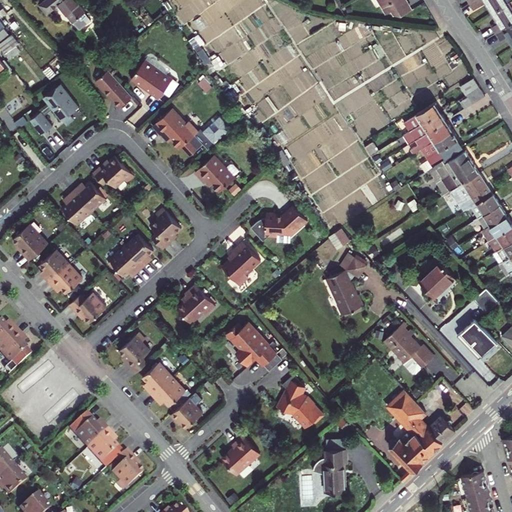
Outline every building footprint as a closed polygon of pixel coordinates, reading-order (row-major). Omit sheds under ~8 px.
[(39,0),(45,8),(55,0),(58,0),(77,24),(89,15),(77,0),(39,0)] [(379,0),(386,11),(392,8),(394,12),(401,12),(395,3),(400,0),(379,0)] [(400,0),(395,3),(401,12),(410,7),(405,0),(400,0)] [(492,13),(508,2),(511,0),(473,0),(469,3),(474,10),(486,2),(492,13)] [(496,33),(511,23),(511,8),(508,2),(492,13),(498,23),(492,27),(496,33)] [(506,36),(511,45),(511,23),(496,33),(500,40),(506,36)] [(0,54),(1,55),(15,44),(10,37),(0,44),(0,54)] [(144,53),(143,54),(154,62),(154,60),(144,53)] [(143,54),(131,72),(146,82),(144,84),(158,93),(172,73),(154,60),(154,62),(143,54)] [(132,90),(108,63),(95,74),(109,90),(111,88),(120,100),(132,90)] [(146,82),(131,72),(130,73),(144,84),(146,82)] [(463,92),(476,84),(471,75),(458,84),(463,92)] [(60,77),(42,91),(48,99),(52,103),(61,114),(78,100),(60,77)] [(464,95),(478,86),(476,84),(463,92),(464,95)] [(462,106),(482,93),(478,86),(464,95),(457,99),(462,106)] [(111,88),(109,90),(119,101),(120,100),(111,88)] [(48,99),(41,105),(44,109),(52,103),(48,99)] [(406,128),(437,108),(432,99),(401,119),(406,128)] [(172,102),(152,119),(162,131),(166,128),(171,133),(179,142),(181,140),(190,149),(202,138),(207,143),(230,122),(219,110),(202,126),(200,123),(197,125),(188,115),(186,117),(172,102)] [(30,113),(41,128),(52,120),(44,109),(41,105),(30,113)] [(443,117),(437,108),(406,128),(400,131),(406,140),(413,136),(425,129),(443,117)] [(431,138),(449,127),(443,117),(425,129),(413,136),(419,145),(431,138)] [(460,145),(449,127),(431,138),(419,145),(425,154),(429,161),(441,154),(442,156),(460,145)] [(171,133),(166,128),(162,131),(168,136),(171,133)] [(376,147),(387,140),(383,134),(373,141),(376,147)] [(371,138),(363,143),(369,151),(376,147),(373,141),(371,138)] [(439,157),(441,161),(455,183),(477,170),(463,148),(460,145),(442,156),(439,157)] [(213,148),(194,166),(204,176),(205,176),(208,173),(211,177),(219,186),(234,171),(233,170),(239,165),(233,158),(230,158),(226,162),(213,148)] [(108,173),(115,181),(124,173),(126,176),(133,169),(115,149),(105,159),(103,157),(93,167),(103,178),(108,173)] [(441,154),(429,161),(430,163),(439,157),(442,156),(441,154)] [(425,166),(441,192),(444,190),(455,183),(441,161),(439,157),(430,163),(425,166)] [(490,190),(477,170),(455,183),(468,203),(475,199),(490,190)] [(78,180),(73,185),(91,205),(105,192),(90,175),(85,179),(81,183),(78,180)] [(455,183),(444,190),(458,210),(468,203),(455,183)] [(76,218),(91,205),(73,185),(67,190),(70,194),(66,197),(61,201),(76,218)] [(475,199),(468,203),(475,215),(497,201),(490,190),(475,199)] [(283,208),(281,209),(277,209),(277,207),(266,206),(266,211),(261,212),(258,214),(250,221),(261,233),(265,229),(277,230),(276,236),(290,237),(290,229),(307,214),(293,199),(283,207),(283,208)] [(504,212),(497,201),(475,215),(482,225),(504,212)] [(151,231),(162,242),(173,232),(171,230),(181,222),(163,202),(156,208),(158,210),(149,219),(157,227),(151,231)] [(510,222),(504,212),(482,225),(489,236),(491,234),(510,222)] [(482,225),(475,215),(462,223),(464,225),(473,224),(476,229),(482,225)] [(19,243),(29,254),(40,244),(48,237),(29,217),(12,233),(20,242),(19,243)] [(496,247),(511,236),(511,224),(510,222),(489,236),(496,247)] [(489,236),(482,225),(476,229),(474,231),(481,241),(489,236)] [(124,240),(142,260),(148,255),(145,252),(148,248),(153,244),(138,227),(124,240)] [(340,247),(350,240),(342,228),(331,235),(340,247)] [(260,254),(243,234),(231,245),(232,246),(235,248),(230,253),(222,260),(239,278),(248,270),(245,268),(260,254)] [(496,247),(489,236),(481,241),(488,252),(496,247)] [(503,257),(511,251),(511,236),(496,247),(503,257)] [(136,266),(142,260),(124,240),(109,254),(124,270),(129,266),(133,263),(136,266)] [(44,270),(49,276),(69,258),(56,243),(39,259),(43,263),(47,267),(44,270)] [(358,300),(359,299),(355,289),(353,290),(346,273),(350,272),(352,268),(356,271),(364,259),(347,246),(338,257),(344,262),(325,271),(336,297),(333,298),(338,308),(341,307),(341,310),(352,305),(352,302),(358,300)] [(503,257),(496,247),(488,252),(485,253),(492,264),(503,257)] [(509,267),(511,265),(511,251),(503,257),(509,267)] [(69,258),(49,276),(54,282),(58,279),(61,283),(65,287),(82,272),(69,258)] [(452,274),(438,258),(418,275),(432,291),(452,274)] [(215,299),(195,278),(184,288),(185,288),(188,291),(184,295),(176,301),(190,317),(203,305),(205,308),(215,299)] [(80,288),(69,298),(79,308),(80,307),(89,317),(106,301),(92,286),(85,293),(80,288)] [(0,338),(16,325),(10,319),(7,322),(3,318),(0,314),(0,338)] [(263,359),(276,347),(247,315),(241,321),(237,317),(226,327),(233,335),(236,335),(236,336),(242,343),(242,348),(238,351),(243,356),(247,357),(252,352),(252,349),(257,349),(257,352),(263,359)] [(409,369),(412,369),(430,352),(419,340),(417,342),(407,332),(410,329),(406,326),(405,327),(402,323),(403,322),(399,318),(381,335),(402,358),(400,360),(409,369)] [(481,356),(498,342),(478,319),(462,333),(481,356)] [(511,322),(503,331),(511,341),(511,322)] [(21,330),(16,325),(0,338),(0,347),(9,357),(26,342),(21,337),(18,333),(21,330)] [(126,356),(135,366),(146,356),(142,351),(150,344),(142,336),(144,333),(138,326),(118,344),(127,354),(126,356)] [(236,335),(233,335),(239,342),(234,347),(238,351),(242,348),(242,343),(236,336),(236,335)] [(276,347),(263,359),(269,365),(282,353),(276,347)] [(247,357),(243,356),(246,360),(254,352),(262,360),(263,359),(257,352),(257,349),(252,349),(252,352),(247,357)] [(146,382),(152,388),(172,370),(159,356),(142,371),(146,376),(150,379),(146,382)] [(305,380),(293,368),(282,378),(287,383),(289,386),(293,389),(291,392),(287,390),(283,391),(278,400),(287,405),(290,404),(303,419),(308,419),(311,416),(315,416),(323,409),(313,399),(314,397),(307,390),(305,391),(303,389),(298,386),(305,380)] [(172,370),(152,388),(157,394),(161,391),(164,395),(168,400),(185,385),(172,370)] [(301,387),(305,380),(298,386),(303,389),(305,391),(307,390),(301,387)] [(287,383),(283,391),(287,390),(291,392),(293,389),(289,386),(287,383)] [(422,407),(401,384),(384,400),(409,426),(412,429),(402,439),(399,436),(398,434),(393,433),(388,438),(388,443),(409,465),(438,438),(425,424),(415,413),(422,407)] [(189,391),(170,408),(175,414),(177,413),(185,422),(202,406),(189,391)] [(336,415),(342,422),(348,417),(342,410),(336,415)] [(87,442),(106,424),(101,418),(98,421),(94,417),(90,412),(73,428),(87,442)] [(438,438),(450,426),(437,413),(425,424),(438,438)] [(112,430),(106,424),(87,442),(100,456),(116,441),(112,436),(109,433),(112,430)] [(412,429),(409,426),(399,436),(402,439),(412,429)] [(260,447),(243,429),(232,439),(235,442),(231,446),(229,446),(222,452),(236,469),(260,447)] [(506,451),(509,459),(511,458),(511,434),(503,437),(505,446),(508,445),(509,451),(506,451)] [(0,468),(12,459),(0,444),(0,468)] [(135,455),(125,444),(114,454),(118,459),(110,466),(119,475),(116,478),(122,484),(142,466),(133,456),(135,455)] [(341,444),(322,445),(322,452),(320,452),(317,453),(313,456),(311,459),(309,464),(309,465),(320,468),(321,486),(340,486),(340,458),(342,458),(341,444)] [(12,459),(0,468),(0,480),(7,489),(25,474),(12,459)] [(484,479),(486,477),(484,470),(462,475),(467,497),(490,491),(488,484),(486,484),(484,479)] [(25,511),(43,511),(41,509),(49,502),(36,487),(18,502),(26,511),(25,511)] [(467,497),(471,511),(495,511),(493,505),(491,505),(490,500),(492,499),(490,491),(467,497)] [(163,506),(155,511),(186,511),(175,498),(164,507),(163,506)]
